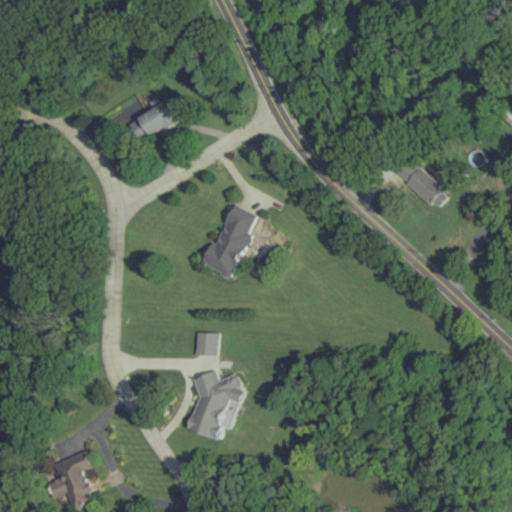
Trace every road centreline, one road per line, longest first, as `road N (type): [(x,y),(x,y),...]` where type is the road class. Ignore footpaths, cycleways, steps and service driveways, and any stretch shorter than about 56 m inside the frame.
road 1 (tertiary): [(448,287),(311,159),(223,0)]
road 2 (residential): [(194,511),(189,489),(114,360),(117,207)]
road 3 (residential): [(278,110),(117,207)]
road 4 (residential): [(117,207),(112,179),(82,137),(31,113),(0,114)]
